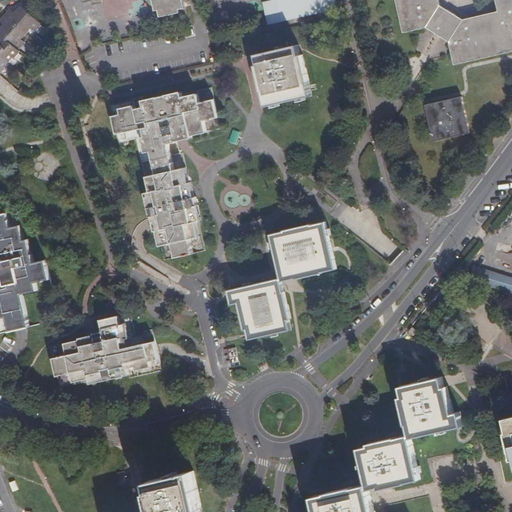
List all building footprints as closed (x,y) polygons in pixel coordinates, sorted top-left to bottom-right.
[(84,0),(85,3),(93,1),(94,5),(104,2),(103,0),(154,0),(157,11),(161,10),(163,17),(182,12),(182,9),(187,8),(185,0),(84,0)] [(338,0),(273,0),(266,2),(271,24),(341,8),(338,0)] [(511,0),(394,0),(402,34),(428,29),(449,42),(454,66),(511,52),(511,0)] [(9,11),(4,16),(25,35),(29,30),(32,33),(33,32),(37,36),(42,30),(38,26),(39,26),(19,7),(13,15),(9,11)] [(0,29),(0,36),(2,38),(16,50),(22,44),(19,41),(25,35),(4,16),(0,20),(0,23),(3,26),(0,29)] [(16,50),(2,38),(0,39),(0,56),(7,63),(11,58),(13,59),(18,53),(16,50)] [(298,46),(259,55),(260,58),(261,62),(258,62),(265,92),(266,92),(269,105),(311,96),(308,83),(306,83),(298,46)] [(131,141),(132,144),(145,193),(144,193),(148,209),(146,209),(149,218),(151,218),(154,231),(156,231),(157,233),(164,258),(203,248),(197,221),(199,220),(193,197),(190,198),(186,184),(185,184),(177,155),(175,155),(172,142),(177,140),(183,139),(186,138),(185,135),(216,127),(205,88),(181,94),(181,95),(176,96),(175,92),(148,99),(148,100),(136,103),(136,100),(105,108),(105,110),(103,111),(112,148),(122,146),(121,144),(131,141)] [(470,133),(462,96),(425,104),(433,141),(470,133)] [(0,326),(2,333),(31,326),(24,295),(39,292),(37,283),(51,279),(45,258),(35,260),(33,254),(31,255),(26,239),(24,240),(16,209),(0,213),(0,326)] [(279,275),(282,279),(288,278),(294,276),(293,274),(320,267),(320,269),(324,268),(334,265),(321,218),(312,220),(308,221),(309,224),(283,230),(282,228),(271,231),(268,232),(279,275)] [(204,251),(203,248),(164,258),(164,261),(204,251)] [(511,281),(474,270),(470,282),(511,295),(511,281)] [(282,279),(279,275),(275,277),(228,289),(231,304),(236,303),(242,302),(243,305),(248,329),(252,329),(253,328),(254,333),(255,337),(274,332),(291,328),(282,289),(284,289),(283,284),(282,279)] [(163,370),(159,353),(154,337),(153,330),(135,334),(129,309),(90,319),(93,334),(94,336),(88,338),(87,336),(78,338),(79,340),(50,348),(60,388),(89,380),(90,383),(91,385),(128,375),(129,378),(163,370)] [(235,346),(226,348),(230,364),(239,362),(235,346)] [(401,438),(401,441),(454,429),(451,415),(443,416),(440,417),(435,391),(433,381),(392,390),(400,427),(398,428),(401,438)] [(511,417),(498,421),(501,435),(503,435),(508,434),(510,447),(506,448),(505,448),(506,452),(511,451),(511,458),(511,417)] [(401,441),(401,438),(398,439),(386,442),(386,444),(348,453),(351,468),(355,487),(356,491),(366,489),(394,483),(395,486),(410,482),(401,441)] [(137,481),(143,511),(148,511),(145,493),(147,493),(145,482),(178,475),(178,473),(137,481)] [(145,493),(148,511),(186,511),(178,475),(145,482),(147,493),(145,493)] [(360,511),(356,491),(355,487),(309,497),(302,498),(304,511),(360,511)]
